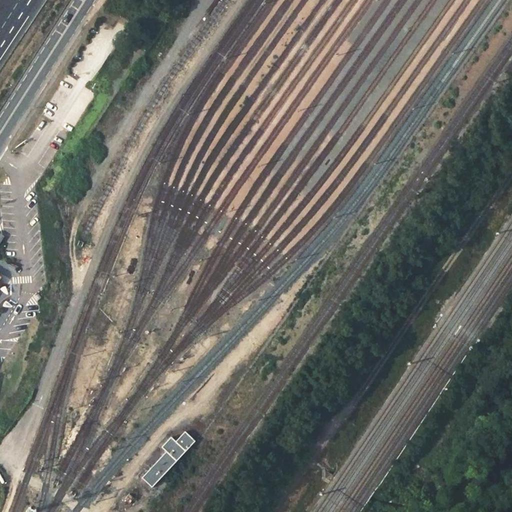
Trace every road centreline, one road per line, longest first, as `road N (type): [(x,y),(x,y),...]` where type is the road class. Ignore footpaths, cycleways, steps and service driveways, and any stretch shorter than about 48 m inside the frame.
road 1 (track): [(81,293),(73,232),(88,195),(204,0)]
road 2 (secondary): [(84,0),(0,132)]
